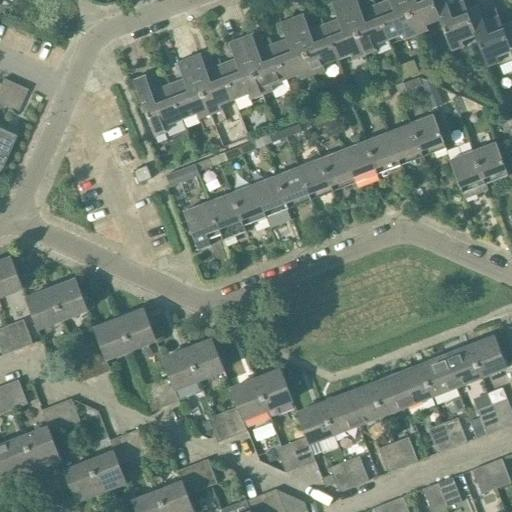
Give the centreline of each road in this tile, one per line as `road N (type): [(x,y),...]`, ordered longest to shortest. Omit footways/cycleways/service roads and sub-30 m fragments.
road 1 (residential): [(511,277),(405,232),(203,302),(14,216)]
road 2 (residential): [(70,94),(103,32),(180,0)]
road 3 (residential): [(14,216),(70,94)]
